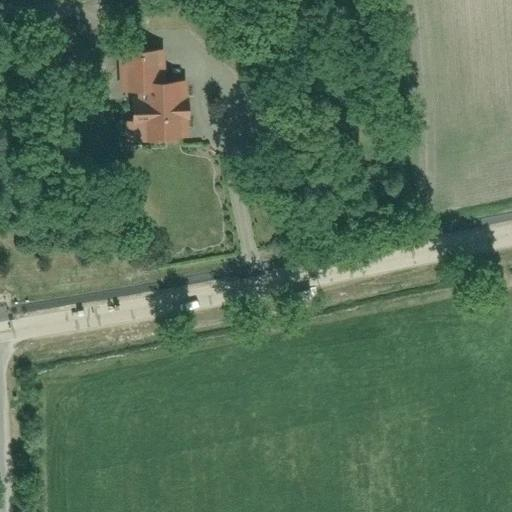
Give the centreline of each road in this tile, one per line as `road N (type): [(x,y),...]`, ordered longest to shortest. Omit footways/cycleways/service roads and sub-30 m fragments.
road 1 (tertiary): [(8,337),(511,234)]
road 2 (residential): [(13,511),(8,337)]
